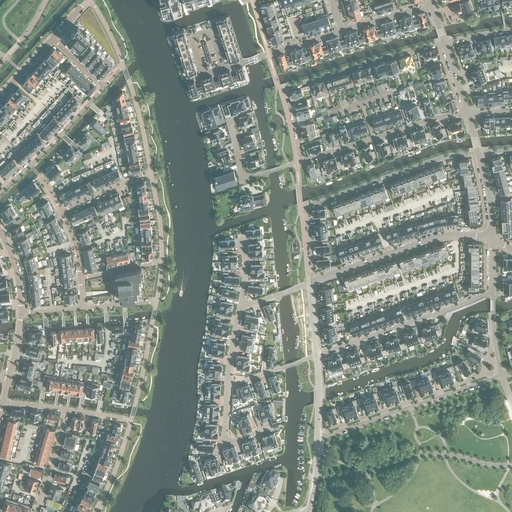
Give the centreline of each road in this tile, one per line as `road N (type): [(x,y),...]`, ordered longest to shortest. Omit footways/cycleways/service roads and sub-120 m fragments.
road 1 (residential): [(501,375),(318,438)]
road 2 (residential): [(309,282),(435,237),(492,238)]
road 3 (residential): [(300,207),(441,157),(478,152)]
road 4 (residential): [(316,352),(492,290)]
road 5 (residential): [(467,112),(296,161)]
road 6 (residential): [(280,90),(444,41)]
road 7 (residential): [(103,87),(0,191)]
road 8 (residential): [(156,302),(131,420)]
